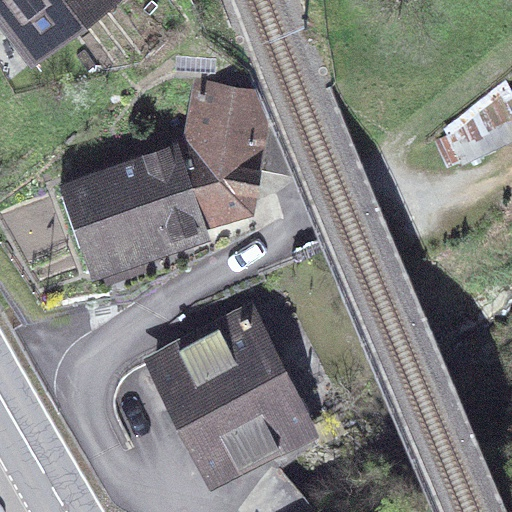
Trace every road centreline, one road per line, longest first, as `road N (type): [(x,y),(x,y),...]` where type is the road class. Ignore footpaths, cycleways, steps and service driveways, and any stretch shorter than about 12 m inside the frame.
road 1 (track): [(310,210),(511,48)]
road 2 (primary): [(64,511),(0,396)]
